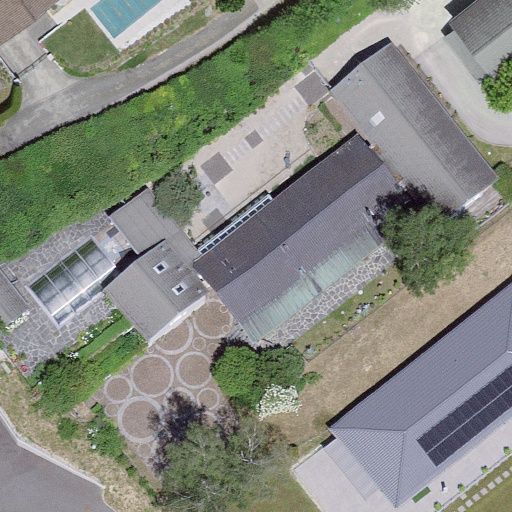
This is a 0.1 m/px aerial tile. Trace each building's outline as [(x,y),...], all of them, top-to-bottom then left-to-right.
[(0,0),(0,27),(37,0),(0,0)] [(511,57),(511,0),(479,0),(451,24),(493,73),(511,57)] [(206,257),(197,264),(217,288),(253,334),(423,199),(445,226),(505,179),(393,40),(327,92),(360,134),(206,257)] [(151,185),(108,217),(146,266),(163,265),(197,264),(206,257),(151,185)] [(108,298),(147,346),(217,288),(197,264),(163,265),(146,266),(108,298)] [(511,281),(331,428),(398,510),(511,418),(511,281)] [(0,335),(26,316),(0,282),(0,335)]
